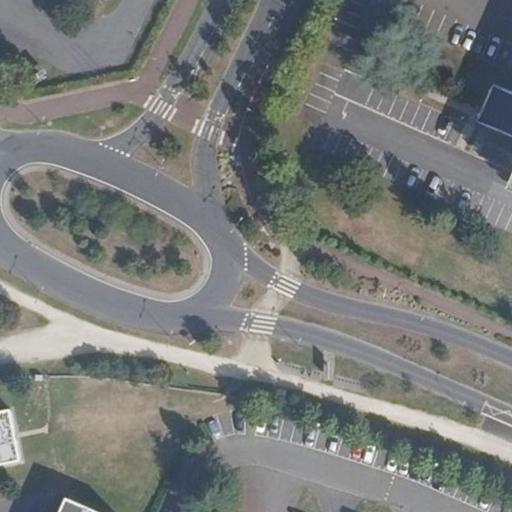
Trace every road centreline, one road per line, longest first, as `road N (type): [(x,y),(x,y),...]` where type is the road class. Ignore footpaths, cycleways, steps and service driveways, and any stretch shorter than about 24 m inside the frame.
road 1 (secondary): [(198,314),(329,339),(511,415)]
road 2 (secondary): [(511,357),(445,330),(311,298),(226,244)]
road 3 (secondary): [(205,213),(209,128),(275,0)]
road 4 (secondary): [(3,246),(115,306),(166,320),(198,314)]
road 5 (secondary): [(216,0),(149,123),(97,160)]
road 6 (secondary): [(205,213),(97,160)]
